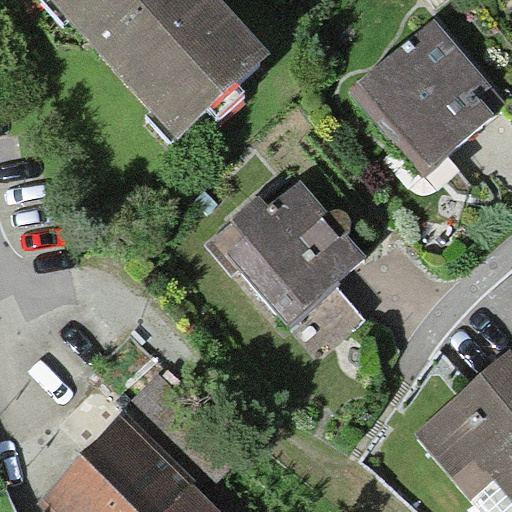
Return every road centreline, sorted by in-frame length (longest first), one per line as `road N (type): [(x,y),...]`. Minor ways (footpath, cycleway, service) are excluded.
road 1 (track): [(4,252),(351,466),(393,511)]
road 2 (residential): [(511,258),(411,346)]
